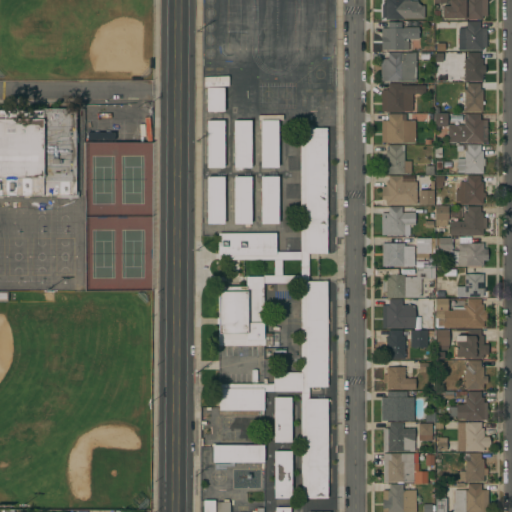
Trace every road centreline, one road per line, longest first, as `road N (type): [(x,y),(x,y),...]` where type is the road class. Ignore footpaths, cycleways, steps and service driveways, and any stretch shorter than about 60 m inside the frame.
road 1 (tertiary): [(174,511),(178,0)]
road 2 (tertiary): [(359,511),(357,0)]
